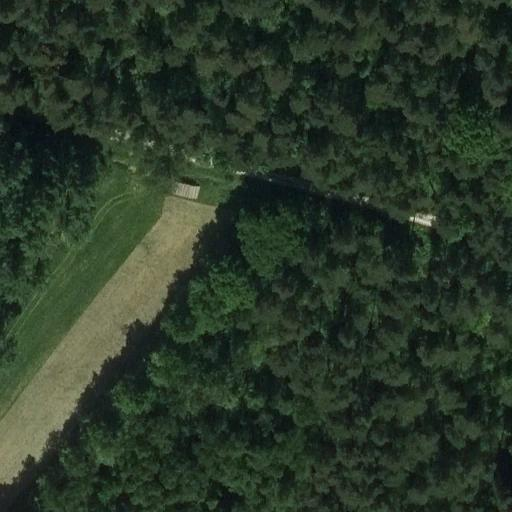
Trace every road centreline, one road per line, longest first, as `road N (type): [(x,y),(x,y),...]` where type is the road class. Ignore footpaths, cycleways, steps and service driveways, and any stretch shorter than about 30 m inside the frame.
road 1 (track): [(511,250),(0,105)]
road 2 (track): [(481,242),(511,40)]
